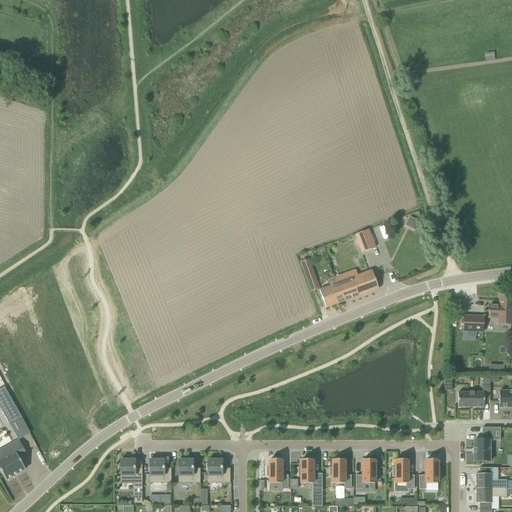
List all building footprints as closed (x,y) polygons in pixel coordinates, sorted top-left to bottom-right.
[(405,225),(415,229),(419,221),(410,216),(405,225)] [(355,237),(362,254),(376,249),(369,232),(355,237)] [(308,292),(318,290),(312,259),(302,261),(308,292)] [(326,308),(378,289),(372,271),(341,282),(339,276),(328,280),(331,286),(319,290),(326,308)] [(511,294),(500,294),(499,306),(489,306),(488,318),(499,318),(499,324),(511,325),(511,294)] [(483,332),(483,317),(463,316),(463,331),(483,332)] [(489,397),(490,385),(482,385),(481,392),(458,392),(457,407),(483,407),(483,397),(489,397)] [(511,391),(499,391),(499,408),(511,407),(511,391)] [(21,417),(12,402),(1,408),(9,423),(21,417)] [(490,441),(494,441),(494,429),(482,429),(482,441),(474,441),(474,449),(473,449),(473,454),(474,454),(474,463),(490,463),(490,441)] [(0,461),(0,470),(6,481),(25,470),(20,461),(27,457),(18,440),(0,450),(0,452),(4,459),(0,461)] [(143,484),(143,469),(136,469),(136,462),(136,460),(130,460),(121,460),(121,484),(143,484)] [(270,477),(270,484),(282,484),(282,489),(288,489),(288,478),(282,478),(282,460),(270,460),(270,468),(267,468),(267,477),(270,477)] [(301,477),(301,484),(313,484),(313,489),(320,489),(320,478),(313,478),(313,460),(301,460),(301,468),(298,468),(298,477),(301,477)] [(333,477),(333,484),(344,484),(344,489),(351,489),(351,478),(345,478),(345,460),(333,460),(333,468),(330,468),(330,477),(333,477)] [(375,460),(362,460),(362,478),(356,478),(356,489),(363,489),(363,484),(375,484),(375,477),(378,477),(378,468),(375,468),(375,460)] [(395,477),(395,484),(407,484),(407,489),(414,489),(414,478),(407,478),(407,460),(395,460),(395,468),(392,468),(392,477),(395,477)] [(437,460),(425,460),(425,478),(419,478),(419,489),(425,489),(425,484),(437,484),(437,477),(440,477),(440,468),(437,468),(437,460)] [(172,484),(172,469),(165,469),(165,463),(165,461),(159,461),(150,461),(150,484),(172,484)] [(201,484),(201,469),(194,469),(194,463),(194,461),(188,461),(179,461),(179,484),(201,484)] [(230,484),(230,469),(223,469),(223,463),(223,461),(217,461),(208,461),(208,484),(230,484)] [(476,481),(476,489),(506,489),(506,480),(491,480),(491,468),(479,468),(479,474),(476,474),(476,475),(476,477),(475,477),(475,481),(476,481)] [(506,496),(506,489),(476,489),(476,497),(475,497),(475,501),(476,501),(476,503),(476,504),(479,504),(479,510),(491,510),(491,497),(506,497),(506,496)] [(170,506),(170,497),(162,497),(160,499),(160,506),(170,506)]
